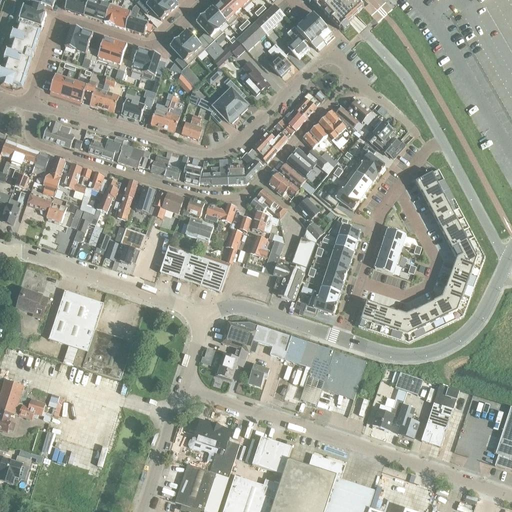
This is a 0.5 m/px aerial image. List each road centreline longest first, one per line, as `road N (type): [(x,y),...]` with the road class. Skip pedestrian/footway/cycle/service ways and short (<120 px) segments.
road 1 (unclassified): [(30,105),(33,141),(42,148),(179,191),(232,198),(249,190),(355,74)]
road 2 (unclassified): [(30,105),(212,153),(234,146),(321,61),(333,58),(355,74)]
road 3 (unclassified): [(511,498),(181,389)]
road 4 (residential): [(30,105),(58,17),(155,46),(204,0)]
road 5 (unclassified): [(340,339),(393,354),(440,349),(477,319),(511,252)]
road 6 (unclassified): [(199,320),(185,308),(22,251),(0,253)]
road 7 (residential): [(449,0),(432,15),(511,154)]
road 8 (residential): [(397,190),(435,260),(428,285),(399,296),(359,283)]
road 9 (unknown): [(173,415),(88,386),(20,375)]
road 10 (unclassified): [(199,320),(242,307),(340,339)]
road 11 (unclassified): [(142,511),(181,389)]
